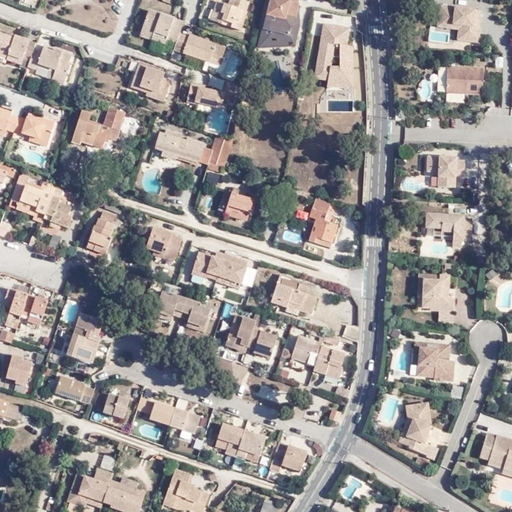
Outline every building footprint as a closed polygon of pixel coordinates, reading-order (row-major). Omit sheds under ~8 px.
[(240,28),(249,1),(245,0),(232,0),(231,4),(227,3),(218,0),(215,0),(209,17),(220,21),(222,18),(230,21),(228,24),(240,28)] [(298,2),(296,2),(288,0),(269,0),(266,11),(264,13),(262,24),(258,24),(257,28),(259,28),(259,32),(286,38),(286,37),(294,39),(298,22),(290,21),(291,16),(294,16),(298,2)] [(479,43),(480,24),(474,23),(475,7),(438,4),(436,27),(439,28),(438,40),(479,43)] [(182,20),(182,19),(148,7),(139,32),(151,36),(152,33),(157,35),(156,37),(165,40),(166,37),(174,40),(178,31),(182,20)] [(323,37),(324,88),(355,88),(354,45),(350,45),(350,25),(324,25),(323,10),(316,10),(316,37),(323,37)] [(29,46),(31,40),(23,38),(24,34),(16,32),(15,36),(0,31),(0,50),(3,51),(1,57),(24,63),(29,46)] [(174,40),(172,48),(208,60),(210,55),(220,58),(224,44),(189,32),(188,34),(178,31),(174,40)] [(29,46),(24,63),(32,65),(33,61),(51,65),(49,71),(61,74),(66,59),(64,59),(67,49),(50,44),(49,47),(37,44),(36,48),(29,46)] [(137,62),(129,86),(145,92),(144,95),(161,101),(169,82),(161,79),(162,74),(157,72),(158,69),(148,65),(147,66),(137,62)] [(438,66),(438,91),(445,91),(445,102),(464,102),(464,95),(483,94),(483,66),(438,66)] [(61,74),(49,71),(47,75),(60,79),(61,74)] [(237,83),(227,80),(224,87),(234,90),(237,83)] [(197,88),(198,84),(189,82),(184,101),(194,103),(194,102),(218,107),(222,94),(204,90),(197,88)] [(14,112),(14,110),(0,106),(0,127),(7,130),(14,132),(19,114),(14,112)] [(105,136),(109,137),(116,139),(125,112),(109,106),(103,123),(89,119),(92,112),(81,108),(70,140),(78,142),(79,139),(88,142),(101,146),(103,141),(105,136)] [(37,118),(39,112),(30,109),(28,116),(37,118)] [(19,114),(14,132),(22,135),(23,130),(38,135),(37,139),(49,143),(55,117),(39,112),(37,118),(28,116),(27,117),(19,114)] [(159,132),(158,136),(155,147),(163,150),(161,155),(175,159),(176,156),(198,162),(199,159),(203,146),(204,142),(187,137),(186,140),(180,138),(181,133),(165,129),(164,134),(159,132)] [(222,149),(224,138),(216,135),(212,146),(222,149)] [(222,165),(225,166),(232,140),(224,138),(222,149),(218,163),(222,165)] [(101,146),(88,142),(86,146),(100,150),(101,146)] [(210,148),(203,146),(199,159),(207,161),(210,148)] [(220,170),(222,165),(218,163),(222,149),(212,146),(207,166),(220,170)] [(464,175),(464,155),(426,156),(426,187),(455,186),(455,176),(464,175)] [(17,177),(20,168),(2,162),(1,167),(0,166),(0,180),(7,182),(10,175),(17,177)] [(55,188),(44,184),(43,188),(26,182),(30,172),(22,169),(18,180),(16,179),(11,193),(21,197),(38,203),(35,211),(34,215),(44,218),(45,214),(48,208),(53,191),(55,188)] [(219,175),(208,172),(205,183),(216,186),(219,175)] [(57,181),(47,177),(44,184),(55,188),(57,181)] [(238,187),(231,186),(224,212),(246,219),(247,215),(251,216),(256,199),(262,201),(267,185),(251,180),(247,195),(237,193),(238,187)] [(65,184),(57,181),(55,188),(53,191),(61,194),(65,184)] [(61,194),(53,191),(48,208),(56,211),(53,217),(59,219),(70,223),(74,212),(69,210),(72,203),(65,200),(67,196),(61,194)] [(18,205),(35,211),(38,203),(21,197),(18,205)] [(119,204),(106,199),(104,204),(117,208),(119,204)] [(311,207),(326,211),(328,203),(314,199),(311,207)] [(323,222),(326,211),(311,207),(308,217),(313,219),(305,242),(316,245),(317,240),(329,244),(335,225),(323,222)] [(56,211),(48,208),(45,214),(53,217),(56,211)] [(101,216),(113,219),(115,213),(103,210),(101,216)] [(463,219),(463,212),(422,212),(422,235),(434,235),(434,241),(452,241),(452,247),(461,247),(461,241),(471,241),(471,219),(463,219)] [(114,220),(113,219),(101,216),(100,215),(97,221),(95,220),(90,238),(97,240),(95,246),(108,250),(111,238),(109,238),(114,220)] [(156,249),(179,256),(185,236),(155,227),(153,233),(147,232),(145,239),(151,241),(149,247),(156,249)] [(53,234),(50,246),(57,247),(60,236),(53,234)] [(88,244),(95,246),(97,240),(90,238),(88,244)] [(113,242),(107,256),(107,257),(117,261),(123,246),(113,242)] [(178,261),(179,256),(156,249),(155,254),(178,261)] [(221,273),(228,252),(219,249),(217,254),(201,250),(195,272),(210,277),(210,274),(220,276),(221,273)] [(238,255),(228,252),(221,273),(244,280),(250,258),(243,257),(242,258),(238,257),(238,255)] [(252,286),(258,269),(249,266),(243,283),(252,286)] [(220,276),(220,278),(242,285),(244,280),(221,273),(220,276)] [(292,298),(316,306),(320,293),(308,290),(303,288),(306,281),(281,274),(273,300),(289,305),(290,303),(292,298)] [(441,279),(441,274),(418,274),(418,297),(423,297),(423,279),(441,279)] [(450,275),(441,274),(441,279),(423,279),(423,297),(423,307),(430,307),(430,310),(454,310),(454,298),(450,298),(450,275)] [(29,290),(30,288),(10,281),(3,299),(12,302),(9,310),(21,314),(23,310),(29,290)] [(164,301),(169,290),(165,288),(161,299),(164,301)] [(49,297),(29,290),(23,310),(32,312),(44,315),(49,297)] [(185,309),(190,296),(169,290),(164,301),(161,299),(158,308),(175,314),(177,307),(185,309)] [(214,304),(190,296),(185,309),(193,312),(191,319),(208,324),(214,304)] [(315,311),(316,306),(292,298),(290,303),(315,311)] [(175,314),(183,316),(185,309),(177,307),(175,314)] [(75,331),(98,338),(101,327),(99,327),(103,315),(81,308),(75,331)] [(173,318),(175,314),(158,308),(157,312),(173,318)] [(185,309),(183,316),(191,319),(193,312),(185,309)] [(42,321),(44,315),(32,312),(30,317),(42,321)] [(229,341),(248,349),(250,344),(256,326),(258,321),(259,318),(239,312),(236,320),(243,321),(241,332),(233,330),(229,341)] [(208,324),(191,319),(189,323),(206,329),(208,324)] [(256,326),(250,344),(257,346),(256,350),(273,354),(280,333),(266,329),(256,326)] [(0,333),(0,336),(13,341),(16,332),(2,327),(0,333)] [(322,335),(321,339),(325,341),(325,339),(328,332),(314,328),(313,332),(322,335)] [(91,359),(98,338),(75,331),(73,336),(65,334),(60,348),(91,359)] [(324,344),(325,341),(321,339),(301,332),(296,349),(294,354),(317,362),(324,344)] [(342,337),(328,332),(325,339),(340,344),(342,337)] [(437,349),(437,344),(414,342),(413,363),(419,363),(419,348),(437,349)] [(317,362),(316,367),(342,376),(345,364),(344,363),(347,351),(324,344),(317,362)] [(449,344),(437,344),(437,349),(419,348),(419,363),(418,375),(435,376),(435,379),(453,380),(454,360),(443,360),(443,356),(449,356),(449,344)] [(293,358),(294,354),(296,349),(294,349),(286,346),(283,354),(293,358)] [(15,382),(26,385),(33,363),(23,360),(24,355),(13,352),(7,375),(16,377),(15,382)] [(48,365),(52,357),(46,356),(43,364),(48,365)] [(287,378),(290,371),(280,368),(278,375),(287,378)] [(295,368),(292,378),(309,382),(312,373),(295,368)] [(91,400),(96,385),(85,382),(83,377),(61,371),(56,387),(91,400)] [(23,392),(26,385),(15,382),(16,377),(7,375),(3,386),(23,392)] [(336,392),(350,396),(353,388),(340,384),(336,392)] [(398,388),(390,386),(387,393),(395,396),(398,388)] [(450,397),(461,398),(463,388),(452,386),(450,397)] [(111,389),(110,390),(108,396),(105,407),(125,414),(133,391),(127,389),(125,393),(120,391),(111,389)] [(173,419),(178,404),(144,393),(140,405),(154,409),(152,413),(173,419)] [(11,410),(20,404),(20,403),(0,397),(0,421),(0,422),(4,412),(10,414),(11,410)] [(305,415),(319,421),(327,404),(313,398),(305,415)] [(429,402),(413,405),(415,417),(408,436),(403,434),(400,441),(412,446),(411,448),(428,455),(432,445),(426,442),(432,426),(429,402)] [(16,416),(20,404),(11,410),(10,414),(16,416)] [(203,411),(178,404),(173,419),(172,423),(178,425),(179,423),(197,429),(203,411)] [(415,417),(413,405),(408,406),(409,416),(403,434),(408,436),(415,417)] [(331,416),(340,419),(344,410),(334,406),(331,416)] [(238,451),(246,427),(225,421),(224,422),(219,438),(231,442),(229,446),(228,449),(236,452),(237,450),(238,451)] [(255,430),(246,427),(238,451),(240,451),(239,455),(246,458),(247,454),(249,448),(262,452),(267,434),(260,432),(259,434),(254,433),(255,430)] [(511,469),(511,438),(498,434),(497,438),(488,435),(482,456),(492,459),(493,458),(508,463),(506,468),(511,469)] [(277,453),(281,439),(271,435),(269,441),(275,443),(273,451),(277,453)] [(277,453),(276,455),(285,458),(284,462),(298,467),(301,467),(303,466),(310,448),(298,444),(297,446),(293,445),(294,443),(281,439),(277,453)] [(261,458),(262,452),(249,448),(247,454),(261,458)] [(269,466),(271,459),(262,456),(260,463),(269,466)] [(493,458),(492,459),(491,463),(506,468),(508,463),(493,458)] [(112,473),(96,469),(93,479),(76,474),(68,502),(86,507),(87,502),(102,507),(103,501),(112,504),(111,506),(129,511),(130,509),(138,511),(146,490),(136,487),(137,480),(121,476),(119,482),(110,479),(112,473)] [(185,507),(190,508),(201,511),(203,511),(210,493),(194,489),(196,484),(189,483),(192,473),(177,469),(165,503),(174,506),(176,499),(186,503),(185,507)] [(216,470),(210,471),(212,479),(219,479),(216,470)] [(275,511),(278,503),(264,498),(259,511),(275,511)] [(174,506),(184,511),(185,507),(186,503),(176,499),(174,506)]
